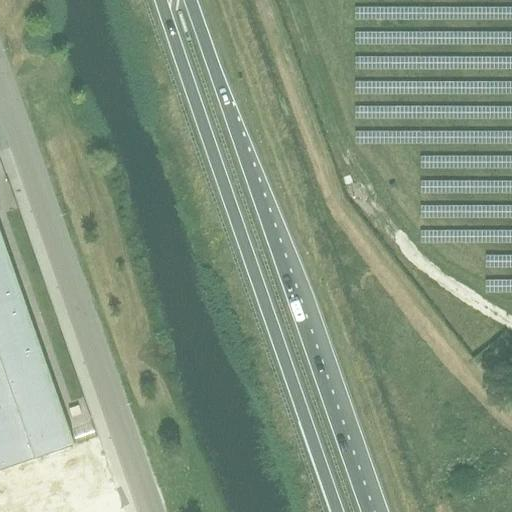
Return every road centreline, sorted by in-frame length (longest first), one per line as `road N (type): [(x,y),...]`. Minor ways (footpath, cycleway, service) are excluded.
road 1 (trunk): [(368,511),(185,0)]
road 2 (trunk): [(161,0),(335,511)]
road 3 (unclassified): [(149,511),(0,75)]
